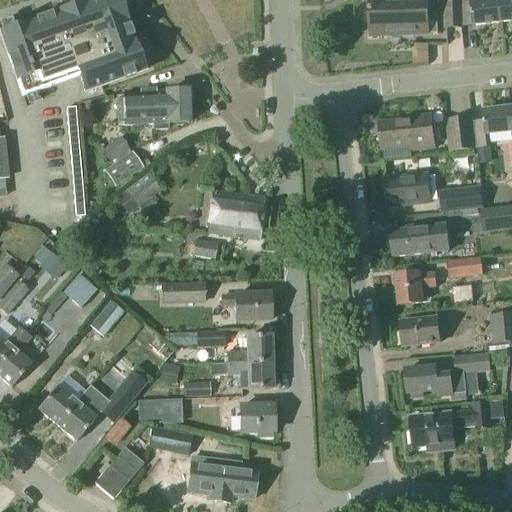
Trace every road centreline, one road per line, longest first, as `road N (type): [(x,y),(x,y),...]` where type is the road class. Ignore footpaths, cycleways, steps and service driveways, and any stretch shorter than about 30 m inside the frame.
road 1 (residential): [(379,500),(334,94)]
road 2 (residential): [(301,511),(285,173)]
road 3 (residential): [(511,73),(334,94)]
road 4 (residential): [(285,173),(246,146),(184,65)]
road 5 (residential): [(511,503),(379,500)]
